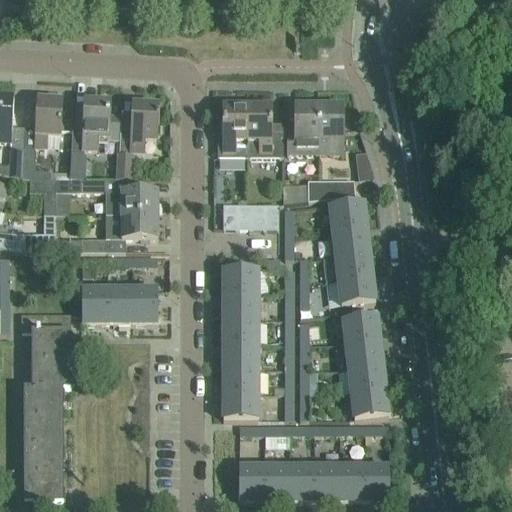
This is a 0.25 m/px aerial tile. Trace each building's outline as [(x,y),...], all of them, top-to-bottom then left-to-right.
[(0,147),(11,148),(14,103),(0,102),(0,147)] [(60,142),(62,106),(38,105),(35,155),(48,155),(48,141),(60,142)] [(223,111),(223,140),(217,140),(217,163),(247,163),(247,111),(246,111),(246,105),(234,105),(234,111),(223,111)] [(295,111),(295,128),(295,144),(287,144),(287,159),(319,160),(319,147),(319,111),(313,111),(313,105),(299,105),(299,111),(295,111)] [(319,147),(319,159),(331,159),(343,159),(343,111),(338,111),(338,105),(323,105),(323,111),(319,111),(319,147)] [(118,147),(119,121),(109,121),(110,108),(86,107),(83,154),(97,155),(97,148),(107,149),(108,147),(118,147)] [(134,110),(132,136),(131,136),(130,158),(143,158),(143,146),(156,147),(158,111),(134,110)] [(271,111),(247,111),(247,163),(283,164),(283,137),(271,137),(271,111)] [(23,156),(21,184),(30,185),(56,186),(70,186),(70,178),(51,178),(51,176),(35,175),(36,156),(23,155),(23,156)] [(0,179),(21,184),(23,156),(10,156),(8,171),(0,170),(0,179)] [(86,185),(87,159),(84,159),(84,158),(71,158),(70,178),(70,186),(86,185)] [(118,185),(125,185),(134,186),(137,186),(138,162),(119,161),(118,185)] [(43,221),(55,221),(56,198),(56,186),(30,185),(29,199),(43,199),(43,221)] [(125,185),(118,185),(115,185),(86,185),(70,186),(56,186),(56,198),(105,198),(105,222),(158,222),(158,197),(125,197),(125,185)] [(319,187),(320,205),(355,201),(354,186),(319,187)] [(320,205),(319,187),(308,187),(308,190),(285,191),(284,209),(320,205)] [(332,237),(366,233),(364,208),(329,212),(332,237)] [(223,210),(223,234),(237,234),(237,210),(223,210)] [(237,210),(237,234),(251,234),(252,210),(237,210)] [(252,210),(251,234),(266,234),(265,210),(252,210)] [(279,210),(265,210),(266,234),(279,235),(279,210)] [(294,242),(294,215),(285,215),(285,242),(294,242)] [(18,240),(17,258),(27,258),(55,258),(57,245),(56,221),(55,221),(43,221),(43,239),(18,240)] [(57,245),(55,258),(81,258),(105,258),(126,257),(126,245),(158,245),(158,222),(105,222),(106,243),(105,245),(81,245),(57,245)] [(369,258),(366,233),(332,237),(335,262),(369,258)] [(294,242),(285,242),(284,265),(294,265),(294,242)] [(335,262),(338,287),(372,283),(369,258),(335,262)] [(107,273),(107,263),(82,263),(82,273),(107,273)] [(132,273),(132,263),(107,263),(107,273),(132,273)] [(132,263),(132,273),(157,273),(157,263),(132,263)] [(0,291),(9,291),(9,265),(0,264),(0,291)] [(304,265),(300,265),(300,290),(309,290),(309,265),(304,265)] [(258,276),(223,276),(223,301),(258,301),(258,276)] [(294,276),(285,276),(285,301),(294,301),(294,276)] [(338,287),(341,312),(375,308),(372,283),(338,287)] [(309,290),(300,290),(300,315),(309,315),(309,290)] [(0,314),(9,314),(9,291),(0,291),(0,314)] [(82,296),(82,330),(107,330),(107,296),(82,296)] [(107,330),(132,330),(132,296),(107,296),(107,330)] [(158,330),(158,296),(132,296),(132,330),(158,330)] [(223,301),(223,326),(258,326),(258,301),(223,301)] [(294,301),(285,301),(285,326),(294,326),(294,301)] [(0,314),(0,339),(9,339),(9,320),(9,314),(0,314)] [(63,394),(71,394),(71,320),(21,320),(21,337),(32,337),(32,393),(24,393),(24,508),(63,508),(63,394)] [(343,326),(345,351),(380,347),(377,322),(343,326)] [(258,351),(258,326),(223,326),(223,351),(258,351)] [(284,351),(294,351),(294,326),(285,326),(284,351)] [(300,355),(309,355),(309,329),(300,329),(300,355)] [(383,372),(380,347),(345,351),(348,376),(383,372)] [(258,376),(258,351),(223,351),(223,376),(258,376)] [(294,351),(284,351),(284,376),(294,376),(294,351)] [(309,355),(300,355),(299,379),(318,379),(318,377),(309,377),(309,355)] [(386,397),(383,372),(348,376),(351,401),(386,397)] [(223,376),(223,401),(258,401),(258,376),(223,376)] [(294,376),(284,376),(284,401),(294,401),(294,376)] [(318,379),(299,379),(299,401),(309,401),(318,401),(318,379)] [(388,422),(386,397),(351,401),(354,426),(388,422)] [(258,426),(258,401),(223,401),(223,426),(258,426)] [(294,401),(284,401),(284,426),(294,426),(294,401)] [(309,401),(299,401),(299,426),(309,426),(309,401)] [(239,432),(239,441),(264,441),(264,432),(239,432)] [(264,432),(264,441),(289,441),(289,432),(264,432)] [(289,432),(289,441),(314,441),(314,432),(289,432)] [(314,432),(314,441),(339,441),(339,432),(314,432)] [(339,432),(339,441),(364,441),(364,432),(339,432)] [(364,432),(364,441),(389,441),(389,432),(364,432)] [(239,508),(264,508),(264,473),(239,473),(239,508)] [(264,508),(289,508),(289,473),(264,473),(264,508)] [(289,508),(314,508),(314,473),(289,473),(289,508)] [(314,508),(339,508),(339,473),(314,473),(314,508)] [(364,473),(339,473),(339,508),(364,508),(364,473)] [(389,508),(389,492),(389,473),(364,473),(364,508),(389,508)]
